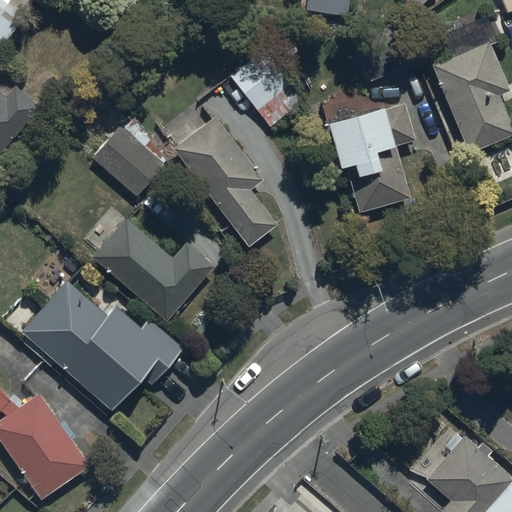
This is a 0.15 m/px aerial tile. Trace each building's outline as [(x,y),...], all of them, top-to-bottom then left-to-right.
[(0,0),(0,45),(24,16),(31,0),(0,0)] [(349,0),(306,0),(306,8),(348,14),(349,0)] [(511,0),(502,0),(507,9),(511,6),(511,0)] [(369,78),(415,59),(397,16),(351,36),(369,78)] [(511,89),(494,47),(437,72),(475,160),(511,143),(511,119),(504,102),(511,98),(511,89)] [(282,87),(290,81),(262,48),(230,75),(270,123),(294,103),(282,87)] [(0,150),(41,104),(16,83),(7,93),(0,87),(0,150)] [(215,109),(172,141),(251,242),(280,220),(253,185),(266,175),(215,109)] [(411,111),(333,133),(347,179),(361,175),(363,182),(354,184),(364,219),(415,204),(400,153),(421,147),(411,111)] [(93,154),(135,192),(137,194),(165,163),(121,122),(93,154)] [(127,213),(93,253),(168,317),(216,262),(188,238),(175,253),(127,213)] [(68,274),(22,326),(114,406),(148,368),(157,376),(186,344),(151,314),(143,324),(116,300),(107,309),(68,274)] [(0,406),(11,394),(0,384),(0,406)] [(42,388),(0,415),(0,431),(42,494),(91,460),(42,388)] [(511,511),(511,476),(462,430),(421,474),(450,511),(511,511)]
